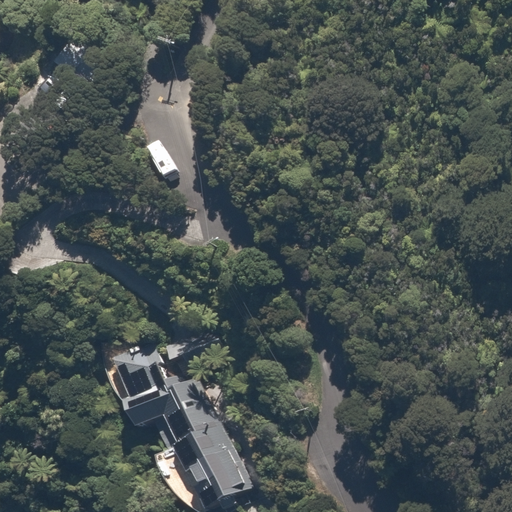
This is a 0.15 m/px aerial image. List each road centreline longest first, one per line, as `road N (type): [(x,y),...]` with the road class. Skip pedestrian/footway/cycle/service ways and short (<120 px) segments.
road 1 (residential): [(175,119),(194,186),(303,290),(391,511)]
road 2 (residential): [(231,0),(206,33),(175,119)]
road 3 (residential): [(175,119),(157,44),(167,0)]
